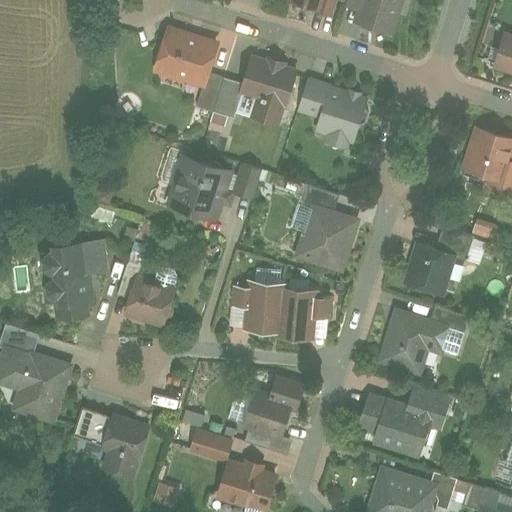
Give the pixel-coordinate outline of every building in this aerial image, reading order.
[(289,0),(290,1),(320,11),(324,0),(289,0)] [(324,0),(320,11),(338,17),(342,0),(324,0)] [(396,36),(406,0),(366,0),(359,25),(396,36)] [(212,74),(223,40),(170,24),(155,72),(207,88),(212,74)] [(494,68),(511,72),(511,32),(505,31),(494,68)] [(245,84),(242,94),(260,99),(255,116),(284,125),(302,67),(255,53),(245,84)] [(245,84),(212,74),(207,88),(202,106),(235,116),(242,94),(245,84)] [(322,118),(333,84),(313,77),(302,112),(322,118)] [(322,118),(319,129),(360,142),(374,97),(333,84),(322,118)] [(511,172),(511,135),(478,125),(465,168),(509,182),(511,172)] [(222,222),(238,170),(185,154),(169,206),(222,222)] [(247,164),(238,193),(258,199),(267,170),(247,164)] [(314,203),(338,210),(343,193),(313,183),(307,201),(314,203)] [(348,272),(365,218),(338,210),(314,203),(297,257),(348,272)] [(449,226),(442,247),(462,254),(474,258),(481,237),(449,226)] [(142,228),(141,230),(130,228),(128,235),(152,240),(154,230),(142,228)] [(94,302),(99,301),(96,272),(114,270),(111,239),(48,245),(54,305),(60,305),(61,317),(95,314),(94,302)] [(406,282),(448,296),(462,254),(442,247),(421,240),(406,282)] [(129,315),(169,327),(181,284),(141,273),(129,315)] [(246,327),(281,330),(285,288),(286,282),(250,279),(249,287),(239,286),(237,305),(248,306),(246,327)] [(281,330),(281,336),(319,339),(321,317),(335,318),(337,299),(322,298),(323,292),(285,288),(281,330)] [(455,324),(399,306),(381,362),(424,376),(433,350),(445,354),(455,324)] [(12,344),(39,352),(44,334),(10,324),(4,342),(12,344)] [(57,423),(75,363),(39,352),(12,344),(1,383),(21,389),(15,410),(57,423)] [(246,426),(288,439),(301,396),(259,383),(246,426)] [(414,384),(408,402),(440,412),(435,427),(445,430),(455,397),(414,384)] [(361,428),(378,433),(390,396),(373,391),(361,428)] [(375,443),(425,459),(435,427),(440,412),(408,402),(390,396),(378,433),(375,443)] [(78,435),(104,444),(114,415),(87,406),(78,435)] [(157,424),(115,411),(114,415),(104,444),(103,448),(112,451),(106,471),(138,482),(157,424)] [(193,453),(232,463),(233,460),(239,437),(200,426),(193,453)] [(272,511),(282,473),(233,460),(232,463),(222,497),(272,511)] [(437,511),(440,503),(446,484),(439,481),(387,465),(371,511),(437,511)] [(446,484),(440,503),(454,507),(464,477),(442,470),(439,481),(446,484)] [(179,507),(186,486),(164,479),(157,499),(179,507)] [(486,506),(499,510),(505,491),(476,482),(470,501),(486,506)]
